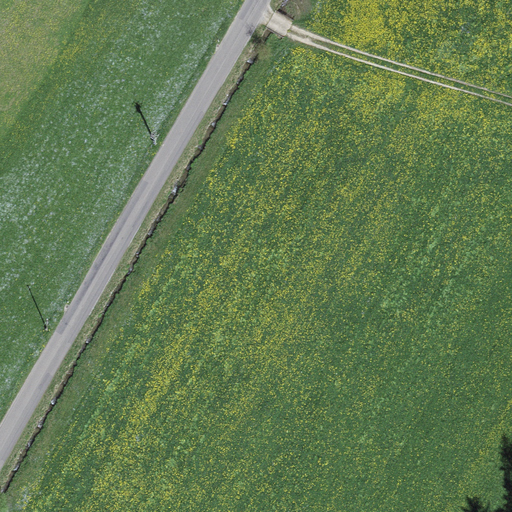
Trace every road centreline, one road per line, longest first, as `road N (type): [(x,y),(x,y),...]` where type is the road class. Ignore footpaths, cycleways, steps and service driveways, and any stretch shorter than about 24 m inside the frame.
road 1 (unclassified): [(0,449),(259,0)]
road 2 (track): [(511,102),(294,34),(253,10)]
